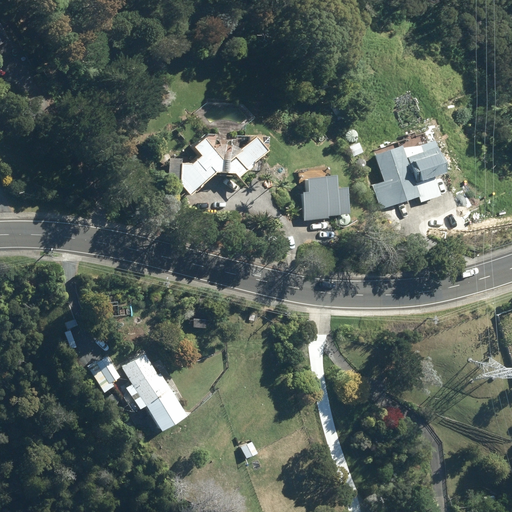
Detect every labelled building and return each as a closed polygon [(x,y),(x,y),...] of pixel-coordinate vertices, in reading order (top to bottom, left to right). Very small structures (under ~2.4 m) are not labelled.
[(196,158),(187,167),(176,166),(174,187),(185,198),(210,175),(229,175),(233,179),(242,171),(246,171),(250,168),(250,163),(263,152),(264,138),(246,137),(245,144),(221,165),(199,139),(188,149),(196,158)] [(356,142),(346,148),(351,158),(362,152),(356,142)] [(376,212),(390,207),(416,197),(398,147),(372,157),(381,182),(367,187),(376,212)] [(439,175),(436,166),(439,165),(433,148),(404,158),(410,175),(413,174),(416,183),(439,175)] [(358,191),(338,198),(345,219),(365,212),(358,191)] [(118,304),(106,303),(104,318),(117,319),(118,304)] [(201,305),(187,304),(186,330),(199,331),(201,305)] [(66,331),(60,333),(66,351),(72,349),(66,331)] [(154,373),(142,352),(118,366),(128,383),(123,387),(135,408),(141,404),(156,429),(181,414),(157,372),(154,373)] [(117,376),(104,356),(93,362),(92,360),(84,365),(100,392),(111,385),(108,381),(117,376)] [(243,458),(255,452),(249,441),(238,446),(243,458)]
